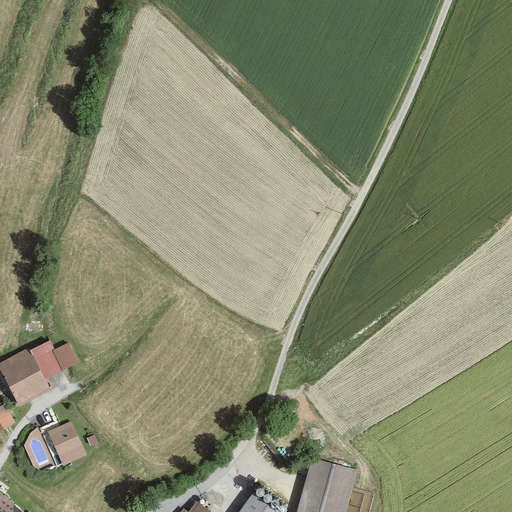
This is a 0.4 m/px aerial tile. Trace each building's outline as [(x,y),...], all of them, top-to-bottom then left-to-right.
[(51,338),(0,359),(0,372),(15,406),(52,389),(46,375),(77,362),(68,343),(56,349),(51,338)] [(5,403),(0,405),(0,429),(14,422),(5,403)] [(71,420),(47,431),(62,464),(86,453),(71,420)] [(37,432),(23,440),(36,465),(50,457),(37,432)] [(345,511),(357,470),(312,458),(297,511),(345,511)] [(28,511),(0,490),(0,511),(28,511)] [(184,507),(180,511),(280,511),(254,492),(239,511),(213,511),(197,500),(189,510),(184,507)]
